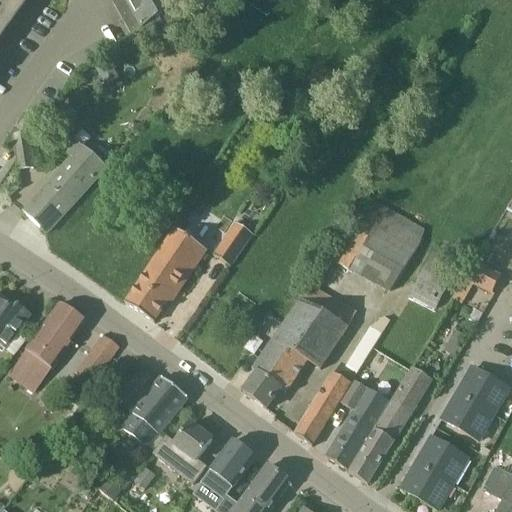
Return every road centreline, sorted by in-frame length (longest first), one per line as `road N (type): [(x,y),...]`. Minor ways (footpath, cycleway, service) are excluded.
road 1 (residential): [(364,511),(0,248)]
road 2 (residential): [(364,511),(468,345)]
